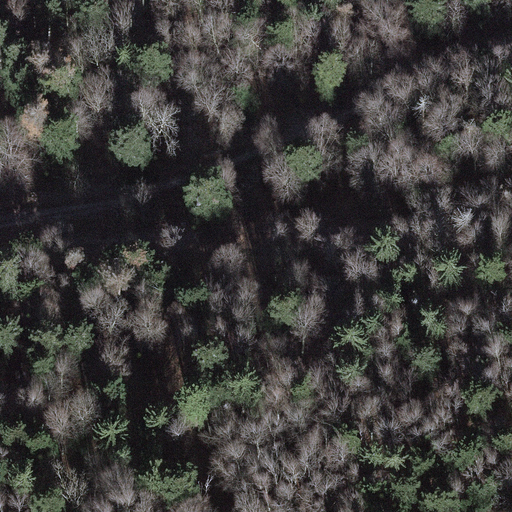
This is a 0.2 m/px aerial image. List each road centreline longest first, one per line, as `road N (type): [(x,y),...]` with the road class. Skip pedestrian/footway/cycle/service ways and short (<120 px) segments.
road 1 (track): [(0,216),(189,173),(511,42)]
road 2 (track): [(0,242),(392,231),(511,208)]
